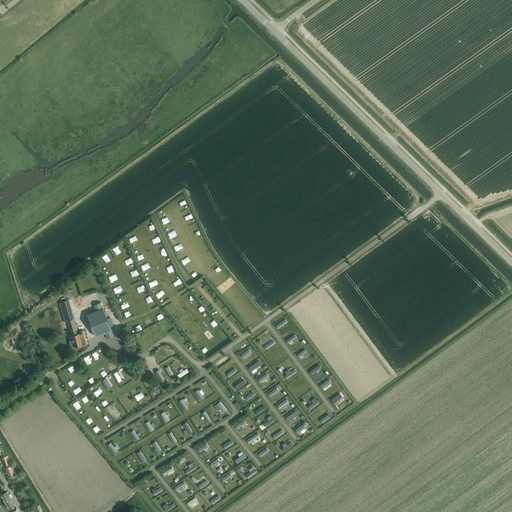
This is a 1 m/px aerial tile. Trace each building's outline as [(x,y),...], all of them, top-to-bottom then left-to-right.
[(69,300),(59,303),(64,319),(64,321),(67,321),(72,340),(69,341),(71,347),(74,346),(74,347),(87,344),(83,330),(80,331),(80,333),(78,334),(77,332),(78,332),(74,318),(73,316),(69,300)] [(107,338),(114,336),(111,330),(110,326),(101,303),(94,305),(96,311),(87,314),(96,336),(105,333),(107,338)] [(140,376),(149,370),(147,366),(137,371),(140,376)] [(155,372),(163,386),(167,383),(159,369),(155,372)] [(2,458),(6,468),(6,469),(5,470),(6,472),(7,471),(9,476),(15,473),(13,469),(14,468),(12,465),(11,466),(9,463),(10,463),(7,456),(2,458)] [(3,498),(5,502),(11,498),(7,491),(1,495),(3,498)] [(15,505),(11,498),(5,502),(7,505),(6,506),(7,508),(8,507),(9,509),(15,505)]
